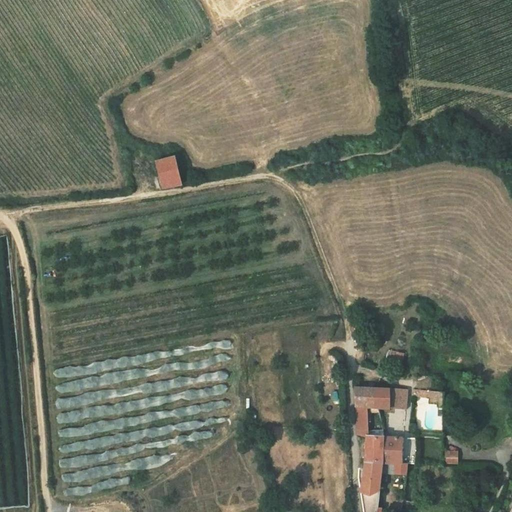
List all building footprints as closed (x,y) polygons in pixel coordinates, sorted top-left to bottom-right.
[(175,156),(154,161),(161,189),(182,184),(175,156)] [(360,319),(357,306),(349,308),(353,321),(360,319)] [(392,377),(391,395),(407,395),(409,376),(392,377)] [(356,377),(357,395),(367,395),(373,395),(375,377),(356,377)] [(373,395),(377,395),(391,395),(392,377),(375,377),(373,395)] [(441,427),(442,392),(413,392),(413,397),(425,398),(425,426),(441,427)] [(366,424),(367,395),(357,395),(358,425),(366,425),(366,424)] [(396,451),(404,451),(405,424),(385,425),(384,450),(396,451)] [(422,426),(405,424),(404,451),(409,452),(422,453),(422,426)] [(384,450),(385,425),(366,425),(366,448),(382,450),(384,450)] [(382,450),(366,448),(365,458),(358,457),(366,504),(379,506),(379,503),(380,493),(382,450)] [(404,451),(396,451),(395,462),(409,463),(409,452),(404,451)] [(445,463),(457,463),(457,451),(446,451),(445,463)] [(379,511),(384,503),(379,503),(379,506),(366,504),(370,511),(379,511)]
